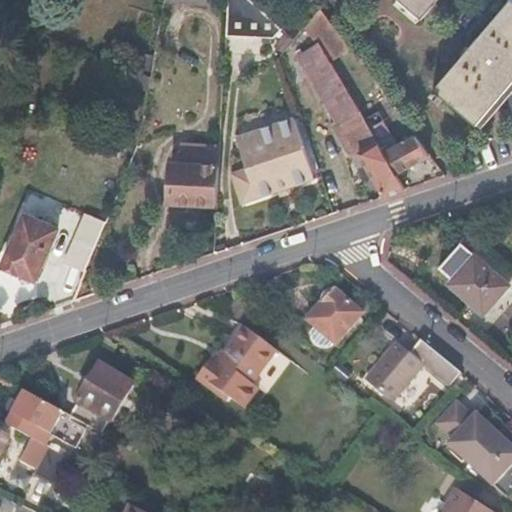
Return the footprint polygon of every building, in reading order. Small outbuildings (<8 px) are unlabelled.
[(286,26),(256,0),(229,0),(228,16),(232,16),(230,34),(278,35),(286,26)] [(401,0),(422,17),(437,0),(401,0)] [(511,83),(511,0),(508,0),(435,87),(478,123),(511,83)] [(322,5),(310,22),(322,43),(333,62),(352,46),(322,5)] [(322,43),(299,55),(340,127),(347,123),(363,152),(358,155),(384,196),(406,189),(397,173),(380,143),(333,62),(322,43)] [(151,74),(123,63),(118,76),(148,88),(151,74)] [(63,106),(53,101),(47,114),(46,117),(55,122),(63,106)] [(266,143),(247,148),(252,163),(236,168),(245,198),(283,187),(283,184),(292,181),(293,184),(319,176),(300,114),(260,126),(266,143)] [(260,126),(242,132),(247,148),(266,143),(260,126)] [(393,135),(380,143),(397,173),(429,152),(415,134),(399,144),(393,135)] [(185,164),(175,164),(172,201),(217,204),(220,150),(221,146),(183,143),(182,159),(185,159),(185,164)] [(58,228),(25,214),(3,264),(37,278),(58,228)] [(99,240),(82,233),(69,263),(87,270),(99,240)] [(459,243),(437,268),(451,280),(448,284),(482,314),(507,285),(459,243)] [(321,304),(325,308),(311,325),(320,332),(318,335),(318,343),(325,349),(334,346),(336,344),(340,347),(366,316),(335,290),(326,293),(323,297),(321,304)] [(272,349),(240,326),(215,362),(207,356),(191,378),(224,401),(227,397),(239,406),(253,386),(248,382),(272,349)] [(412,351),(398,340),(369,381),(408,410),(438,371),(452,382),(461,372),(421,340),(412,351)] [(141,361),(132,376),(185,410),(194,395),(141,361)] [(119,376),(98,364),(68,414),(92,427),(106,435),(116,440),(121,430),(110,423),(120,407),(105,399),(119,376)] [(64,412),(25,391),(7,426),(30,438),(45,446),(64,412)] [(511,475),(511,438),(483,412),(453,445),(500,488),(511,475)] [(0,456),(11,435),(2,430),(5,425),(0,422),(0,456)] [(106,435),(92,427),(86,438),(100,446),(106,435)] [(54,485),(68,457),(47,447),(45,446),(30,438),(19,462),(36,470),(33,475),(54,485)] [(492,511),(457,489),(442,511),(492,511)]
